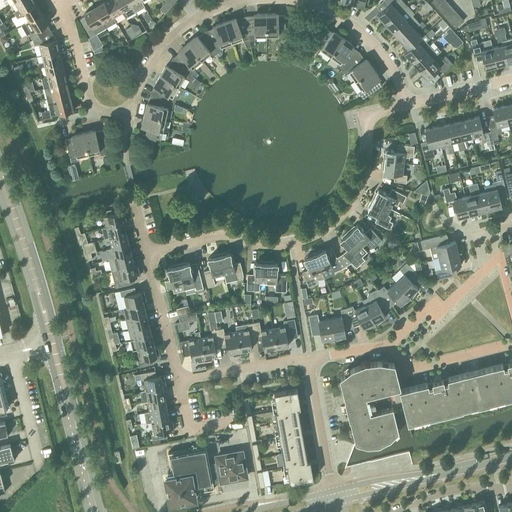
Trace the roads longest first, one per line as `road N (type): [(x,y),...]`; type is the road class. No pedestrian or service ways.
road 1 (residential): [(149,253),(225,234),(272,245),(323,232),(351,208),(369,170),(375,114),(408,105)]
road 2 (secondary): [(57,338),(0,159)]
road 3 (secondary): [(100,511),(57,338)]
road 4 (residential): [(256,0),(175,31),(143,75),(131,110)]
road 5 (secondary): [(45,341),(88,511)]
road 6 (secondary): [(0,195),(45,341)]
road 7 (residential): [(131,110),(105,112),(93,104),(72,32),(52,2)]
road 8 (residential): [(408,105),(372,45),(312,4)]
road 9 (residential): [(389,345),(412,373),(511,347)]
road 10 (residential): [(333,493),(308,358)]
road 11 (residential): [(179,380),(308,358)]
road 12 (residential): [(179,380),(149,253)]
road 13 (tertiary): [(511,455),(391,484)]
road 14 (residential): [(389,345),(486,272)]
road 15 (residential): [(41,467),(8,351)]
road 16 (residential): [(395,511),(440,494),(511,488)]
